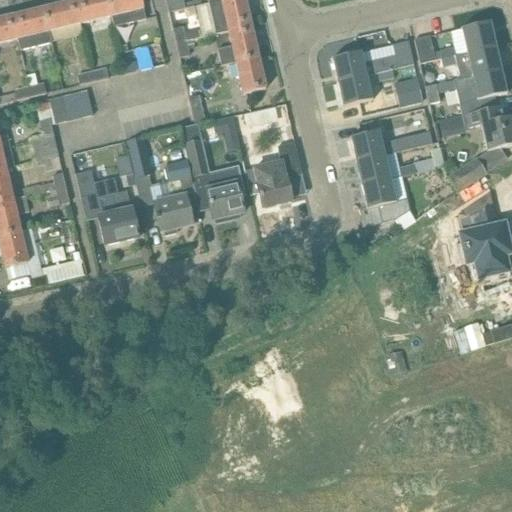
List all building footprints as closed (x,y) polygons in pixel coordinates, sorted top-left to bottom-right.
[(107,0),(87,0),(75,3),(80,26),(111,19),(112,18),(107,0)] [(140,0),(107,0),(112,18),(111,19),(113,29),(145,21),(140,0)] [(184,11),(181,0),(164,0),(168,14),(184,11)] [(250,28),(244,0),(227,0),(208,5),(194,9),(201,38),(216,34),(216,36),(228,33),(250,28)] [(75,3),(43,11),(49,33),(50,33),(80,26),(75,3)] [(43,11),(12,18),(17,41),(18,41),(21,52),(52,44),(50,33),(49,33),(43,11)] [(12,18),(0,20),(0,44),(17,41),(12,18)] [(490,24),(448,33),(452,51),(454,58),(456,58),(465,56),(495,49),(489,25),(491,25),(490,24)] [(222,68),(235,65),(258,60),(250,28),(228,33),(231,48),(218,51),(222,68)] [(186,43),(182,29),(172,31),(175,46),(186,43)] [(420,65),(434,62),(429,37),(413,41),(419,65),(420,65)] [(179,60),(190,58),(186,43),(175,46),(179,60)] [(361,54),(331,61),(331,62),(332,62),(338,85),(366,78),(378,76),(392,71),(413,67),(408,43),(392,47),(361,54)] [(161,44),(119,54),(124,77),(166,67),(161,44)] [(454,58),(440,61),(442,70),(456,67),(459,82),(500,72),(495,49),(465,56),(456,58),(454,58)] [(452,51),(439,54),(440,61),(454,58),(452,51)] [(235,65),(243,96),(265,91),(258,60),(235,65)] [(105,69),(92,73),(94,84),(108,80),(105,69)] [(392,71),(378,76),(380,83),(394,80),(392,71)] [(459,82),(453,83),(455,91),(461,118),(496,110),(496,109),(493,98),(506,95),(506,94),(505,94),(500,72),(459,82)] [(94,84),(92,73),(77,76),(79,87),(94,84)] [(366,78),(338,85),(343,108),(342,108),(342,109),(371,102),(366,78)] [(416,81),(404,83),(410,107),(422,104),(416,81)] [(44,84),(29,88),(31,98),(47,95),(44,84)] [(436,87),(425,89),(429,106),(440,103),(438,95),(436,87)] [(0,106),(31,98),(29,88),(15,92),(16,95),(12,96),(11,92),(0,95),(0,106)] [(51,104),(55,126),(92,117),(87,94),(50,103),(51,104)] [(205,125),(199,98),(189,100),(195,127),(197,126),(197,127),(205,125)] [(29,139),(34,165),(58,159),(51,127),(55,126),(51,104),(37,107),(43,136),(29,139)] [(286,123),(282,107),(232,118),(235,135),(286,123)] [(461,118),(442,122),(445,135),(464,130),(481,127),(487,153),(499,151),(511,147),(511,120),(511,119),(499,122),(496,110),(461,118)] [(197,126),(195,127),(178,131),(183,150),(185,160),(187,168),(189,177),(190,180),(191,180),(195,197),(205,194),(212,223),(214,222),(215,226),(232,222),(231,218),(243,215),(239,200),(245,199),(238,168),(209,175),(197,127),(197,126)] [(433,146),(430,134),(382,145),(379,134),(349,140),(349,142),(351,141),(356,164),(384,157),(433,146)] [(0,138),(0,171),(5,171),(15,169),(7,137),(0,138)] [(151,177),(141,140),(126,144),(135,181),(151,177)] [(294,145),(277,149),(280,163),(252,169),(253,171),(245,173),(243,164),(242,164),(250,198),(258,196),(262,211),(291,204),(286,180),(301,177),(294,145)] [(185,160),(183,150),(172,153),(174,162),(185,160)] [(444,168),(440,150),(431,152),(433,160),(435,169),(444,168)] [(361,188),(390,180),(384,157),(356,164),(361,188)] [(433,159),(414,164),(414,165),(416,174),(435,169),(433,159)] [(449,178),(459,192),(487,173),(477,159),(449,178)] [(171,202),(156,205),(153,206),(157,222),(160,234),(164,234),(165,237),(176,235),(175,231),(192,227),(185,199),(184,195),(193,193),(185,163),(166,167),(170,184),(167,185),(171,202)] [(414,165),(399,169),(401,178),(402,178),(417,175),(414,165)] [(0,171),(0,205),(12,202),(5,171),(0,171)] [(126,194),(119,196),(115,179),(94,185),(91,172),(75,177),(86,223),(98,220),(104,248),(138,240),(131,212),(130,212),(126,194)] [(62,175),(53,177),(56,191),(65,189),(62,175)] [(390,180),(361,188),(367,210),(365,211),(366,212),(377,209),(381,226),(395,223),(407,213),(410,213),(407,200),(402,178),(401,178),(390,180)] [(65,189),(56,191),(60,207),(69,205),(65,189)] [(44,195),(47,207),(48,207),(49,209),(60,207),(56,191),(35,196),(35,197),(44,195)] [(12,202),(0,205),(0,238),(20,234),(16,216),(29,213),(25,198),(23,199),(12,202)] [(451,240),(447,240),(447,265),(456,265),(456,281),(483,281),(483,264),(490,264),(489,240),(483,240),(465,240),(465,214),(451,224),(451,240)] [(416,223),(377,250),(387,267),(427,240),(416,223)] [(20,234),(0,238),(0,251),(5,271),(27,266),(20,234)] [(48,287),(47,286),(45,277),(31,281),(33,290),(48,287)] [(401,354),(386,357),(390,378),(405,375),(401,354)]
